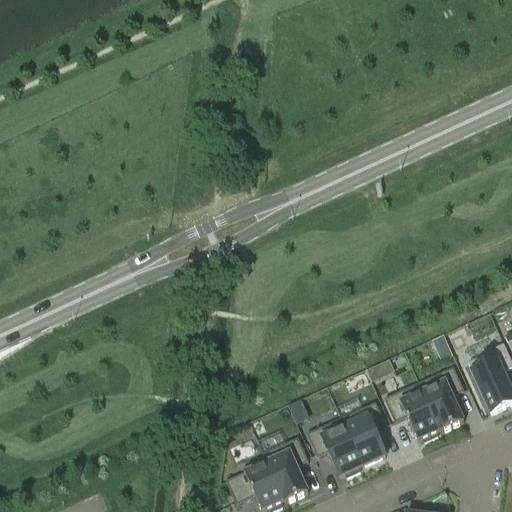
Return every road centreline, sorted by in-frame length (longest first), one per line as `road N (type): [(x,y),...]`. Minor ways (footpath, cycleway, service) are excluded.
road 1 (primary): [(0,338),(511,104)]
road 2 (residential): [(352,511),(472,458)]
